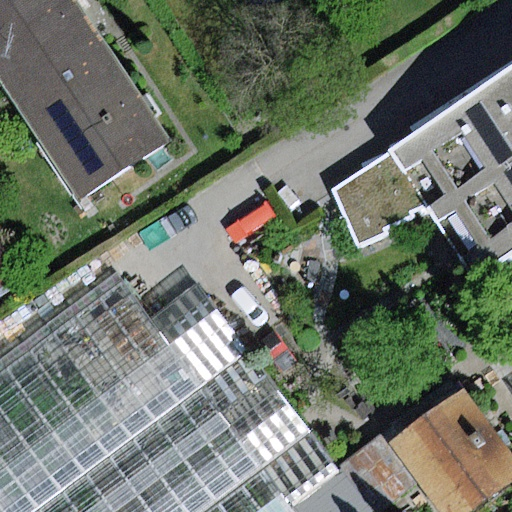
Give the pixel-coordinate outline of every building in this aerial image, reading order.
[(77,0),(0,0),(0,75),(80,198),(169,140),(77,0)] [(511,71),(391,149),(429,204),(478,275),(511,252),(511,71)] [(429,204),(391,149),(336,189),(360,249),(390,237),(386,229),(414,217),(409,210),(429,204)] [(119,277),(0,366),(0,511),(196,511),(258,465),(289,505),(338,468),(198,284),(151,319),(119,277)] [(413,313),(374,337),(389,361),(428,336),(413,313)] [(471,511),(511,482),(511,453),(463,388),(389,443),(419,483),(440,511),(471,511)] [(381,511),(419,483),(389,443),(383,435),(338,468),(289,505),(293,511),(381,511)] [(293,511),(289,505),(258,465),(196,511),(293,511)]
